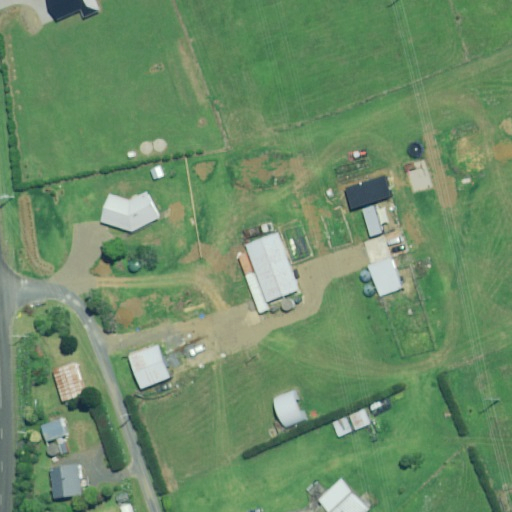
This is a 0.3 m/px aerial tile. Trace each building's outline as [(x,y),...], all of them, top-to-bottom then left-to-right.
[(51,0),(60,19),(83,10),(86,17),(102,10),(97,0),(51,0)] [(164,217),(152,193),(133,202),(112,195),(103,221),(134,232),(164,217)] [(188,220),(184,206),(172,210),(176,223),(188,220)] [(387,233),(379,206),(365,210),(373,237),(387,233)] [(302,290),(281,233),(248,246),(269,302),(302,290)] [(404,289),(394,258),(371,265),(381,296),(404,289)] [(174,378),(161,346),(133,357),(145,389),(174,378)] [(87,396),(78,364),(56,370),(65,402),(87,396)] [(309,418),(297,390),(276,399),(288,427),(309,418)] [(372,424),(366,410),(335,424),(341,438),(372,424)] [(69,436),(65,420),(44,426),(49,441),(69,436)] [(84,495),(80,465),(54,469),(58,499),(84,495)] [(369,511),(371,511),(344,481),(322,500),(325,505),(317,511),(369,511)] [(129,492),(117,496),(119,504),(132,501),(129,492)]
